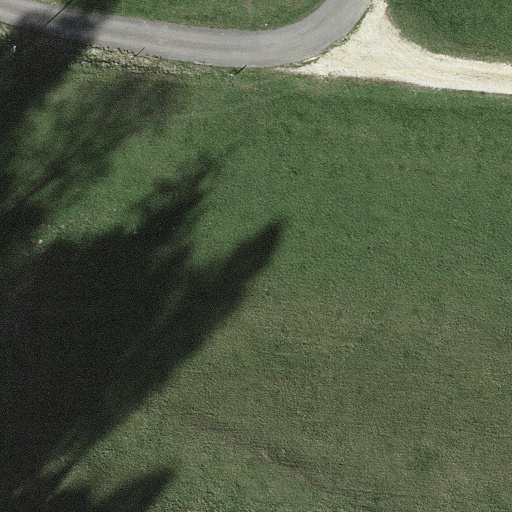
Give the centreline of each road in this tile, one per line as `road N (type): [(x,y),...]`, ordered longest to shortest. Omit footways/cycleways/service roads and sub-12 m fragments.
road 1 (unclassified): [(0,6),(197,46),(255,50),(320,30)]
road 2 (track): [(320,30),(395,61),(511,80)]
